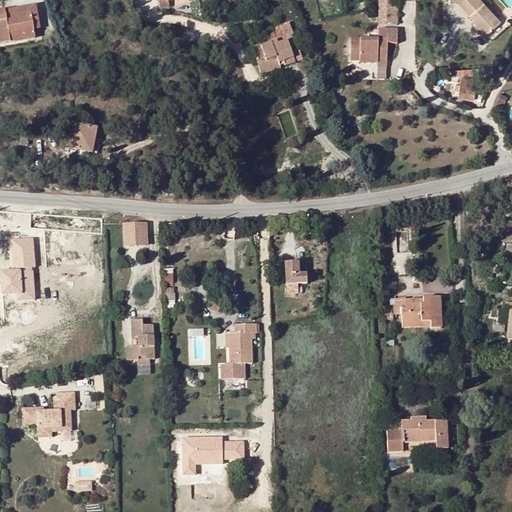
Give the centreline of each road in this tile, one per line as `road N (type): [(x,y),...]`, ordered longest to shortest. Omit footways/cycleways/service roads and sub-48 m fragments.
road 1 (tertiary): [(507,166),(411,194),(271,209),(186,211),(0,195)]
road 2 (residential): [(507,166),(495,130),(423,93),(414,73)]
